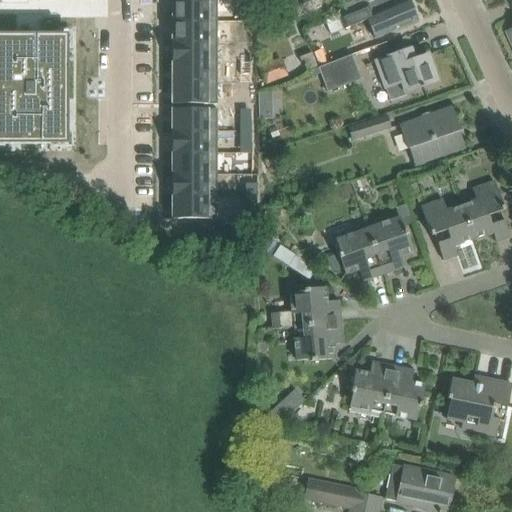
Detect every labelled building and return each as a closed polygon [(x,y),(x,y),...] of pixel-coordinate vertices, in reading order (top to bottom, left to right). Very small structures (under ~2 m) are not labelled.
[(369,3),(338,16),(343,30),(366,21),(373,37),(390,30),(391,33),(418,21),(409,0),(406,0),(373,14),(369,3)] [(340,0),(346,12),(374,0),(340,0)] [(217,1),(172,1),(172,22),(217,22),(217,1)] [(217,43),(217,22),(172,22),(172,43),(217,43)] [(1,45),(0,44),(0,133),(1,134),(1,145),(5,145),(5,143),(9,143),(9,145),(12,145),(12,143),(32,143),(32,145),(36,145),(36,143),(55,143),(55,135),(68,135),(68,131),(66,131),(66,127),(68,127),(68,124),(66,124),(66,104),(68,104),(68,100),(66,100),(66,88),(68,88),(68,85),(66,85),(66,73),(68,73),(68,69),(66,69),(66,50),(68,50),(68,46),(59,46),(59,36),(55,36),(55,34),(51,34),(51,36),(47,36),(47,34),(44,34),(44,36),(39,36),(39,38),(31,38),(31,34),(28,34),(28,36),(24,36),(24,34),(20,34),(20,36),(16,36),(16,34),(13,34),(13,36),(8,36),(8,34),(5,34),(5,36),(1,36),(1,45)] [(287,40),(263,47),(268,66),(293,59),(287,40)] [(217,63),(217,43),(172,43),(172,63),(217,63)] [(320,48),(313,51),(317,61),(324,58),(320,48)] [(410,49),(375,62),(385,89),(389,101),(406,95),(405,94),(437,82),(427,55),(414,60),(410,49)] [(312,52),(300,55),(302,60),(305,60),(309,69),(318,66),(312,52)] [(352,55),(318,68),(327,92),(361,79),(352,55)] [(217,83),(217,63),(172,63),(172,83),(217,83)] [(217,105),(217,83),(172,83),(172,105),(217,105)] [(461,131),(452,107),(401,125),(415,166),(459,151),(453,134),(461,131)] [(217,132),(217,110),(172,110),(172,132),(217,132)] [(387,114),(348,126),(352,141),(391,129),(387,114)] [(217,154),(217,132),(172,132),(172,154),(217,154)] [(217,175),(217,154),(172,154),(172,175),(217,175)] [(217,197),(217,175),(172,175),(172,197),(217,197)] [(476,202),(462,207),(473,240),(493,233),(496,242),(510,237),(501,212),(504,211),(494,182),(472,190),(476,202)] [(350,184),(336,189),(341,202),(355,197),(350,184)] [(217,219),(217,197),(172,197),(172,219),(217,219)] [(443,201),(421,208),(431,236),(434,235),(443,261),(457,256),(453,247),(473,240),(462,207),(447,212),(443,201)] [(408,213),(399,216),(402,225),(411,222),(408,213)] [(399,218),(368,229),(384,274),(403,267),(399,256),(413,251),(406,232),(404,233),(399,218)] [(368,229),(336,240),(341,254),(338,255),(345,275),(359,270),(363,281),(384,274),(368,229)] [(280,245),(273,256),(309,280),(316,269),(280,245)] [(292,313),(272,315),(274,329),(293,327),(341,322),(338,301),(327,302),(325,288),(304,290),(305,292),(290,294),(292,313)] [(341,322),(293,327),(297,361),(311,359),(311,361),(332,360),(331,345),(343,344),(341,322)] [(353,394),(350,408),(380,415),(390,367),(371,363),(369,374),(355,371),(350,393),(353,394)] [(390,367),(380,415),(417,422),(420,408),(421,408),(425,386),(411,383),(414,371),(390,367)] [(473,384),(451,379),(447,400),(450,401),(445,420),(461,423),(460,430),(495,438),(499,421),(504,422),(511,385),(486,380),(484,390),(472,388),(473,384)] [(295,389),(264,418),(281,422),(305,400),(295,389)] [(442,511),(446,511),(454,478),(393,464),(385,499),(438,511),(441,511),(442,511)] [(355,489),(321,483),(308,480),(303,500),(350,509),(363,511),(377,511),(380,499),(354,494),(355,489)]
